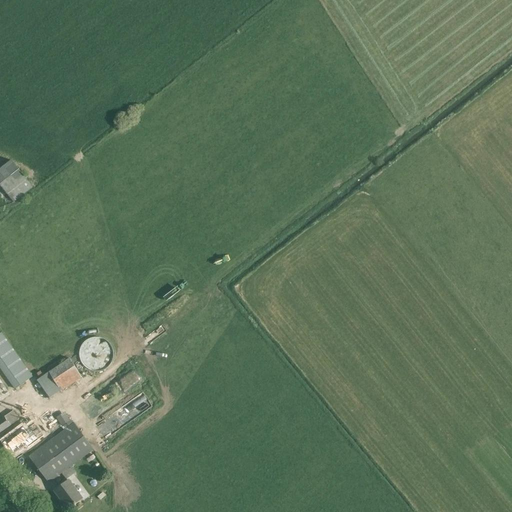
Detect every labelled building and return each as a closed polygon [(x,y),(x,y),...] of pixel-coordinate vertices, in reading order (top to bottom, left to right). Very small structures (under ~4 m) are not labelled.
[(32,188),(11,161),(0,169),(0,185),(13,202),(32,188)] [(32,377),(0,334),(0,367),(16,389),(32,377)] [(111,358),(112,355),(111,352),(111,350),(109,347),(107,345),(105,343),(102,341),(100,340),(97,340),(94,340),(91,341),(88,342),(85,344),(83,346),(82,348),(81,351),(80,354),(80,357),(81,360),(82,363),(83,365),(85,367),(88,369),(91,370),(94,371),(97,371),(100,371),(102,370),(105,368),(107,366),(109,364),(111,361),(111,358)] [(69,359),(37,381),(41,387),(49,399),(81,377),(69,359)] [(43,403),(35,391),(15,405),(24,417),(43,403)] [(13,411),(0,420),(0,432),(19,420),(13,411)] [(74,424),(71,420),(63,426),(66,430),(29,457),(48,483),(61,473),(66,479),(75,472),(71,466),(93,450),(74,424)] [(38,440),(29,428),(34,424),(34,423),(25,430),(23,427),(5,441),(14,454),(26,445),(28,448),(44,437),(43,436),(38,440)] [(81,499),(68,481),(54,491),(68,509),(81,499)]
